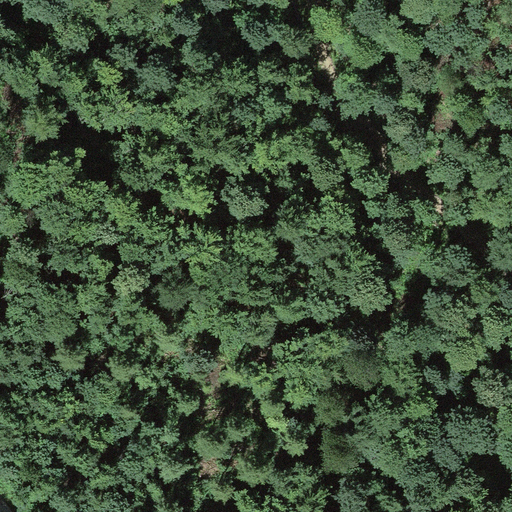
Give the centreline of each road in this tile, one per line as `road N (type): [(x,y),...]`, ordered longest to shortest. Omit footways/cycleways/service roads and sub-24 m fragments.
road 1 (track): [(511,473),(432,407),(332,305),(161,164),(0,1)]
road 2 (track): [(308,0),(332,81),(401,173),(511,281)]
